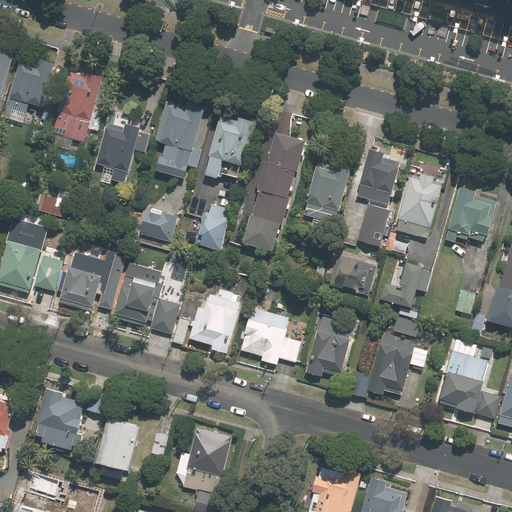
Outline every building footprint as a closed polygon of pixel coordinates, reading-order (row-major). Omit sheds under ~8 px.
[(1,51),(0,50),(0,106),(1,107),(17,52),(2,48),(1,51)] [(42,62),(24,57),(10,108),(17,110),(18,106),(29,110),(31,102),(45,106),(57,63),(43,59),(42,62)] [(90,77),(73,72),(56,133),(87,142),(106,76),(91,72),(90,77)] [(159,139),(164,140),(156,168),(186,176),(189,162),(198,164),(202,146),(197,145),(207,108),(193,104),(192,109),(169,102),(159,139)] [(242,121),(225,116),(209,174),(220,178),(225,159),(246,165),(258,122),(243,118),(242,121)] [(129,128),(111,123),(100,162),(117,167),(114,179),(128,182),(131,171),(132,171),(138,149),(146,152),(151,134),(143,132),(144,127),(130,123),(129,128)] [(46,128),(32,125),(28,141),(41,145),(46,128)] [(298,169),(298,171),(300,172),(309,140),(281,132),(273,161),(298,169)] [(389,152),(374,149),(361,196),(392,204),(404,160),(388,155),(389,152)] [(298,169),(273,161),(269,161),(261,190),(263,191),(264,189),(291,197),(298,171),(298,169)] [(339,167),(322,163),(307,215),(316,217),(314,226),(325,229),(328,221),(338,224),(354,167),(340,163),(339,167)] [(485,182),(489,168),(479,165),(475,179),(485,182)] [(436,183),(438,177),(424,173),(423,179),(414,177),(399,230),(430,238),(445,185),(436,183)] [(493,235),(497,218),(495,218),(500,201),(479,195),(480,192),(464,187),(449,239),(459,242),(460,236),(470,239),(470,236),(486,241),(488,233),(493,235)] [(293,197),(291,197),(264,189),(263,191),(257,215),(284,222),(283,224),(285,225),(293,197)] [(44,212),(68,219),(72,205),(48,198),(44,212)] [(206,212),(198,244),(223,251),(234,210),(214,204),(212,213),(206,212)] [(382,246),(392,210),(370,204),(360,240),(382,246)] [(149,206),(143,231),(174,239),(180,213),(149,206)] [(4,208),(1,219),(8,221),(11,210),(4,208)] [(284,222),(257,215),(255,214),(247,242),(276,250),(283,224),(284,222)] [(33,289),(43,250),(41,249),(44,239),(24,234),(27,225),(17,222),(0,281),(0,283),(29,292),(31,288),(33,289)] [(410,244),(397,240),(394,252),(407,255),(410,244)] [(370,295),(378,266),(359,260),(360,255),(339,249),(332,273),(337,274),(334,285),(370,295)] [(511,253),(503,287),(501,287),(492,319),(511,325),(511,253)] [(56,291),(65,261),(45,255),(37,285),(56,291)] [(103,276),(106,265),(82,259),(79,269),(72,267),(62,302),(95,311),(105,276),(103,276)] [(427,291),(433,272),(426,270),(426,266),(411,262),(404,287),(389,283),(385,299),(415,307),(420,289),(427,291)] [(159,269),(144,265),(143,269),(133,266),(131,273),(130,273),(117,318),(174,334),(182,303),(162,298),(166,283),(156,280),(159,269)] [(239,301),(241,294),(223,289),(221,297),(213,294),(211,302),(204,300),(193,338),(216,345),(215,349),(231,353),(242,310),(241,310),(243,303),(239,301)] [(464,290),(458,310),(471,314),(477,294),(464,290)] [(298,362),(304,341),(288,337),(293,319),(255,308),(243,348),(265,354),(264,360),(280,364),(282,358),(298,362)] [(472,334),(481,337),(487,315),(478,313),(472,334)] [(419,322),(397,316),(393,330),(415,336),(419,322)] [(354,333),(337,329),(339,320),(327,317),(323,331),(321,331),(310,372),(325,376),(327,371),(344,376),(354,339),(352,339),(354,333)] [(185,344),(191,321),(181,318),(174,341),(185,344)] [(353,370),(348,391),(367,397),(368,389),(383,393),(384,389),(401,394),(413,351),(396,346),(398,339),(396,339),(397,337),(383,333),(371,376),(353,370)] [(369,347),(358,345),(357,355),(368,356),(369,347)] [(494,414),(498,397),(483,392),(486,382),(484,381),(490,360),(455,350),(448,373),(450,373),(442,403),(477,413),(478,409),(494,414)] [(511,375),(499,425),(511,429),(511,375)] [(82,447),(86,435),(80,434),(84,419),(82,418),(88,399),(50,389),(37,434),(46,437),(45,442),(74,450),(75,445),(82,447)] [(88,410),(107,415),(112,396),(94,391),(88,410)] [(2,402),(0,401),(0,449),(7,452),(13,430),(10,429),(17,404),(3,400),(2,402)] [(131,471),(143,427),(112,419),(100,462),(106,464),(104,474),(121,479),(124,469),(131,471)] [(219,493),(235,437),(202,428),(187,484),(219,493)] [(158,433),(153,452),(165,456),(171,437),(158,433)] [(347,474),(323,468),(317,492),(323,493),(319,509),(328,511),(353,511),(365,474),(349,469),(347,474)] [(391,481),(376,477),(365,511),(416,511),(406,509),(410,492),(389,487),(391,481)] [(454,500),(439,496),(434,511),(469,511),(470,510),(453,505),(454,500)]
